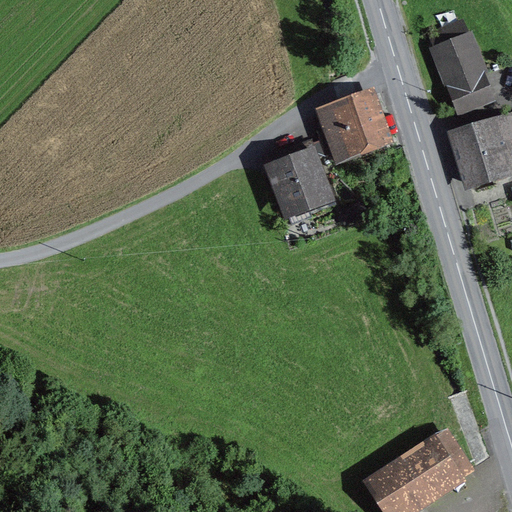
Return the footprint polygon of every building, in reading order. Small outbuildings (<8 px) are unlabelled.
[(484,75),(481,76),(467,39),(438,51),(462,111),(493,99),(484,75)] [(386,130),(373,95),(321,114),(337,157),(384,140),(381,131),(386,130)] [(511,172),(511,127),(509,118),(455,134),(471,185),(511,172)] [(308,210),(334,200),(312,141),(274,156),(279,169),(274,170),(290,210),(306,204),(308,210)] [(418,511),(469,479),(466,475),(477,468),(449,426),(438,433),(437,431),(364,478),(385,511),(418,511)]
